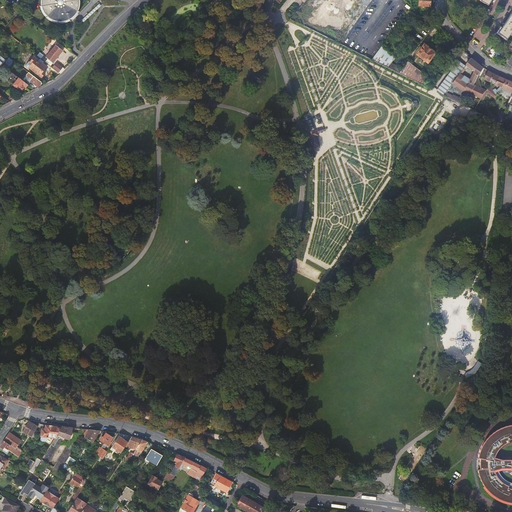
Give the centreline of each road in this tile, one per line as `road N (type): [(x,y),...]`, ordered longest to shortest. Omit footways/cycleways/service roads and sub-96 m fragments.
road 1 (secondary): [(17,409),(149,432),(280,494),(414,511)]
road 2 (secondary): [(144,0),(58,84),(0,116)]
